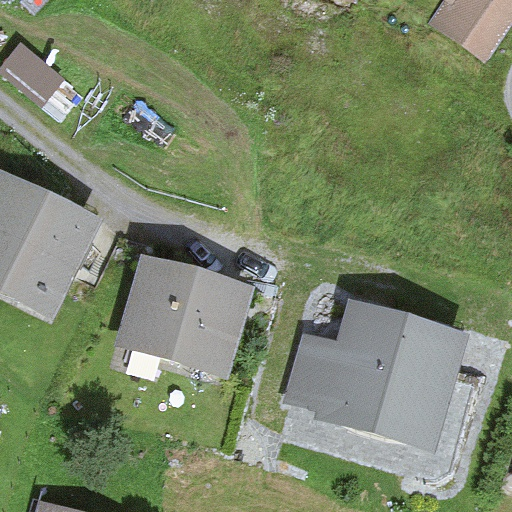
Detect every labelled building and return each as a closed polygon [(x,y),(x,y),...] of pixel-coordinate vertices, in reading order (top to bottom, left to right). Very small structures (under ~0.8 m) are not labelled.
[(511,0),(451,0),(435,24),(481,56),(511,8),(511,0)] [(4,71),(52,99),(68,72),(21,43),(4,71)] [(5,195),(0,204),(0,277),(47,301),(81,234),(5,195)] [(150,280),(132,340),(219,366),(237,306),(150,280)] [(427,438),(452,355),(356,327),(331,410),(427,438)]
